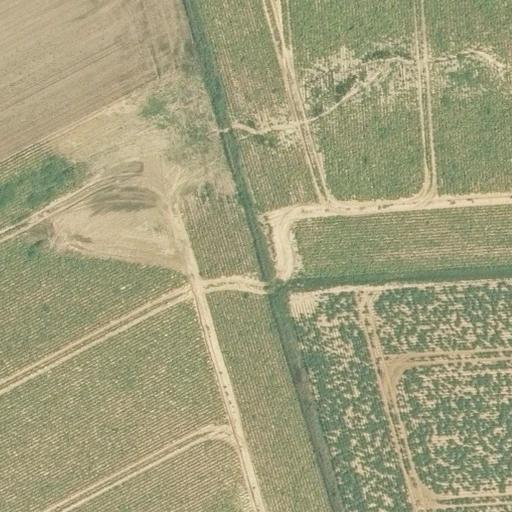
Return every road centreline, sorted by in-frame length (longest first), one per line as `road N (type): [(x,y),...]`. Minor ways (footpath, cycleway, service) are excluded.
road 1 (track): [(189,0),(270,290),(511,270)]
road 2 (track): [(270,290),(333,511)]
